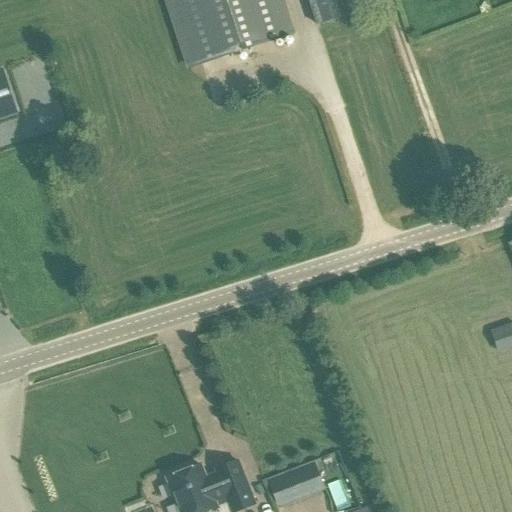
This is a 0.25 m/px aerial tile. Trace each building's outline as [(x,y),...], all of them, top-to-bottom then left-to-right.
[(285,0),(170,0),(194,71),(201,69),(298,36),(285,0)] [(349,0),(309,0),(317,26),(354,14),(349,0)] [(0,75),(39,72),(37,55),(0,58),(0,75)] [(258,132),(262,154),(290,149),(286,127),(258,132)] [(511,328),(496,334),(504,353),(511,350),(511,328)] [(201,465),(167,478),(180,511),(206,511),(218,508),(215,502),(227,497),(232,511),(234,511),(255,504),(238,461),(216,470),(217,473),(206,477),(201,465)] [(270,508),(320,489),(309,463),(260,480),(270,508)] [(374,511),(372,503),(354,510),(354,511),(374,511)]
